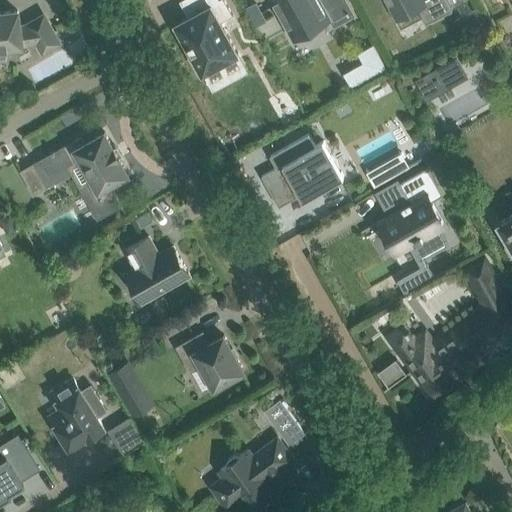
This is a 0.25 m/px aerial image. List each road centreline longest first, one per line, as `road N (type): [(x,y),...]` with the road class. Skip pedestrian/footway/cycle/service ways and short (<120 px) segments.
road 1 (residential): [(349,455),(127,59)]
road 2 (residential): [(342,511),(511,393)]
road 3 (residential): [(0,131),(127,59)]
